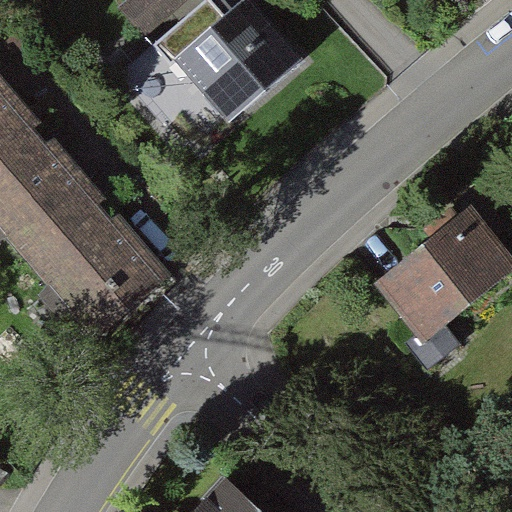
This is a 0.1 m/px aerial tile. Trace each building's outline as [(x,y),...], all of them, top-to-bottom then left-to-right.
[(186,0),(129,0),(117,10),(144,42),(189,4),(186,0)] [(251,0),(219,0),(150,65),(226,146),(313,65),(251,0)] [(0,98),(0,251),(82,347),(158,282),(0,98)] [(496,279),(446,216),(353,288),(403,352),(496,279)] [(266,511),(232,476),(193,511),(266,511)]
